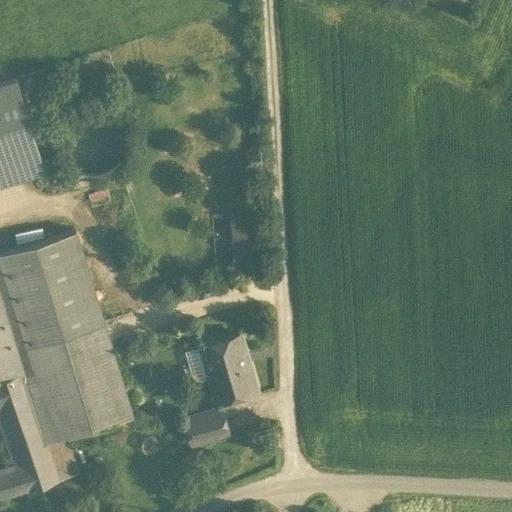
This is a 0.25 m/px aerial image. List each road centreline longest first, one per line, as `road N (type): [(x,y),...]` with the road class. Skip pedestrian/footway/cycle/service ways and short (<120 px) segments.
road 1 (unclassified): [(289,483),(267,0)]
road 2 (unclassified): [(511,486),(289,483)]
